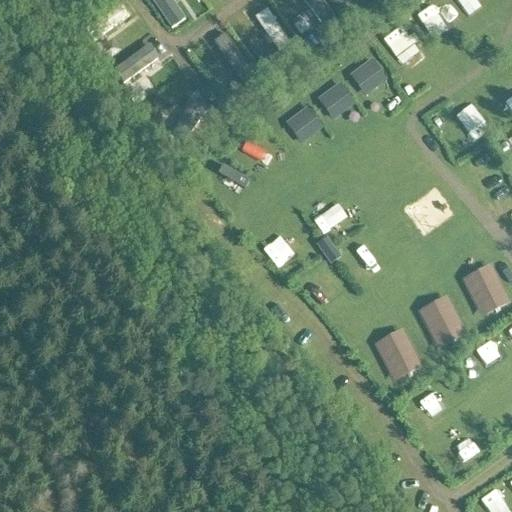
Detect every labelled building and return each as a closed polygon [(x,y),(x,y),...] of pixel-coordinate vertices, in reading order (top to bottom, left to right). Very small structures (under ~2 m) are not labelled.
[(180,0),(159,0),(179,31),(194,22),(180,0)] [(309,0),(333,31),(346,21),(330,0),(309,0)] [(99,41),(133,18),(125,6),(91,29),(99,41)] [(282,54),(297,45),(275,9),(260,18),(282,54)] [(234,34),(222,41),(244,78),(256,71),(234,34)] [(317,35),(304,44),(309,52),(323,43),(317,35)] [(120,86),(166,64),(158,47),(111,70),(120,86)] [(359,80),(372,97),(395,79),(382,62),(359,80)] [(253,74),(242,82),(250,93),(261,85),(253,74)] [(339,122),(362,105),(347,85),(325,102),(339,122)] [(193,107),(167,129),(176,140),(202,117),(193,107)] [(483,107),(466,118),(483,145),(500,134),(483,107)] [(293,124),(308,145),(331,130),(316,108),(293,124)] [(159,133),(150,139),(158,152),(167,145),(159,133)] [(327,240),(317,248),(331,268),(341,260),(327,240)] [(469,280),(487,319),(511,307),(511,292),(500,266),(469,280)] [(445,350),(475,336),(455,297),(426,311),(445,350)] [(401,384),(431,369),(411,329),(381,344),(401,384)]
